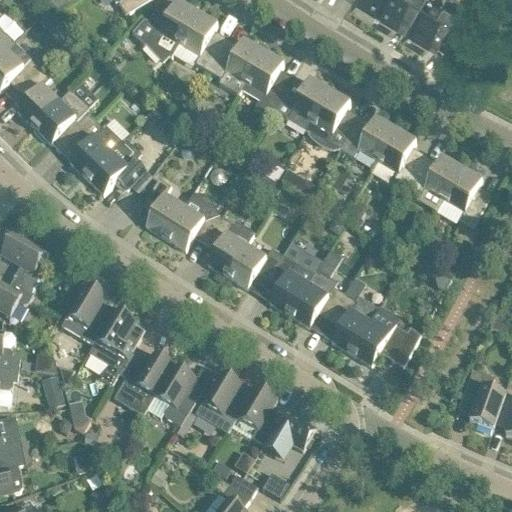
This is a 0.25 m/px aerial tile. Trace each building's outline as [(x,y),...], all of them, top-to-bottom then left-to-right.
[(111,0),(115,6),(118,5),(126,18),(154,1),(153,0),(111,0)] [(353,0),(351,5),(371,17),(381,0),(353,0)] [(381,0),(371,17),(391,30),(396,22),(407,28),(420,7),(423,0),(381,0)] [(163,67),(171,60),(173,61),(180,48),(198,17),(177,5),(172,15),(159,7),(149,24),(145,22),(133,36),(146,49),(146,48),(163,67)] [(420,7),(407,28),(402,36),(423,49),(425,46),(435,52),(438,47),(444,37),(451,26),(456,15),(442,7),(435,17),(420,7)] [(62,25),(50,14),(40,24),(52,35),(62,25)] [(213,39),(218,29),(198,17),(180,48),(199,59),(195,67),(209,75),(226,46),(213,39)] [(0,62),(15,47),(0,31),(0,62)] [(448,53),(449,52),(454,43),(444,37),(438,47),(448,53)] [(244,44),(239,53),(238,54),(226,46),(209,75),(222,83),(220,87),(238,98),(242,93),(246,87),(259,65),(264,56),(244,44)] [(22,92),(41,72),(15,47),(0,62),(0,96),(13,83),(22,92)] [(264,56),(259,65),(246,87),(242,93),(260,104),(255,112),(271,121),(275,114),(292,85),(279,78),(284,69),(264,56)] [(41,72),(22,92),(31,100),(18,115),(35,131),(41,125),(59,106),(43,90),(52,82),(41,72)] [(310,83),(305,92),(304,93),(292,85),(275,114),(289,122),(287,124),(307,135),(330,95),(310,83)] [(90,112),(72,93),(59,106),(41,125),(35,131),(52,148),(66,133),(75,142),(94,123),(86,116),(90,112)] [(345,117),(350,107),(330,95),(307,135),(309,137),(310,140),(314,144),(317,148),(323,151),(329,153),(334,154),(339,152),(341,153),(358,124),(345,117)] [(158,109),(146,122),(157,132),(170,118),(158,109)] [(94,123),(75,142),(84,151),(70,165),(87,182),(112,157),(125,142),(130,137),(115,122),(106,130),(104,133),(94,123)] [(376,122),(371,131),(370,132),(358,124),(341,153),(355,161),(359,154),(377,164),(378,165),(396,134),(376,122)] [(417,146),(396,134),(378,165),(377,164),(371,176),(386,185),(393,174),(398,176),(393,184),(407,192),(424,163),(411,156),(417,146)] [(136,164),(141,158),(125,142),(112,157),(87,182),(104,199),(118,184),(127,193),(146,174),(136,164)] [(442,161),(437,170),(436,171),(424,163),(407,192),(421,200),(419,204),(438,215),(444,204),(462,173),(442,161)] [(477,195),(483,185),(462,173),(444,204),(464,215),(459,223),(473,231),(490,202),(477,195)] [(160,183),(145,206),(156,213),(146,229),(166,242),(185,212),(166,200),(172,190),(160,183)] [(197,197),(193,198),(185,212),(166,242),(186,254),(197,238),(207,244),(222,221),(220,220),(215,209),(211,203),(207,199),(202,197),(197,197)] [(222,221),(207,244),(218,251),(208,268),(228,280),(247,250),(247,251),(256,236),(236,224),(234,229),(222,221)] [(13,236),(1,258),(21,270),(15,280),(37,292),(46,277),(44,272),(38,269),(47,255),(13,236)] [(295,266),(302,255),(293,246),(284,260),(269,283),(280,290),(270,306),(290,319),(317,275),(316,275),(314,278),(295,266)] [(266,262),(247,251),(247,250),(228,280),(248,293),(259,276),(269,283),(284,260),(272,252),(266,262)] [(320,275),(318,276),(317,275),(290,319),(310,331),(321,315),(331,321),(346,298),(334,291),(337,286),(320,275)] [(10,290),(0,284),(0,314),(10,320),(18,306),(24,309),(29,308),(37,292),(15,280),(10,290)] [(87,287),(68,319),(62,329),(94,348),(96,344),(99,339),(112,317),(102,311),(109,300),(87,287)] [(346,298),(331,321),(342,328),(332,345),(352,357),(371,328),(380,313),(379,312),(361,301),(358,306),(346,298)] [(380,313),(371,328),(352,357),(372,370),(382,353),(393,360),(391,364),(404,372),(422,338),(411,331),(408,337),(397,330),(401,322),(381,310),(379,312),(380,313)] [(91,357),(110,369),(100,384),(111,391),(134,353),(124,347),(137,325),(115,312),(112,317),(99,339),(96,344),(98,345),(91,357)] [(511,340),(511,325),(497,320),(490,332),(511,340)] [(0,372),(11,373),(13,356),(10,352),(15,347),(16,341),(13,336),(0,334),(0,372)] [(123,391),(130,395),(126,401),(147,414),(156,400),(175,369),(154,356),(148,366),(138,360),(125,381),(128,383),(123,391)] [(38,358),(38,374),(54,374),(54,358),(38,358)] [(191,392),(197,381),(175,369),(156,400),(169,408),(165,415),(166,422),(176,427),(181,430),(201,398),(191,392)] [(0,408),(9,410),(12,406),(13,398),(9,394),(13,391),(14,386),(18,386),(19,374),(11,373),(0,372),(0,408)] [(474,414),(470,425),(494,433),(497,424),(505,398),(491,393),(495,382),(473,374),(460,410),(474,414)] [(221,375),(196,417),(229,436),(237,422),(239,418),(247,405),(237,399),(243,388),(221,375)] [(511,389),(509,388),(505,398),(497,424),(510,428),(506,439),(511,441),(511,389)] [(278,403),(256,389),(247,405),(239,418),(237,422),(259,434),(270,440),(272,436),(282,419),(272,413),(278,403)] [(63,400),(48,404),(51,412),(66,408),(63,400)] [(304,455),(317,433),(285,414),(282,419),(272,436),(270,440),(264,449),(265,449),(264,451),(285,464),(294,449),(304,455)] [(181,430),(176,427),(172,434),(176,437),(181,430)] [(0,461),(31,455),(29,447),(24,443),(17,445),(16,440),(12,438),(2,440),(0,431),(0,461)] [(0,499),(21,495),(24,492),(19,470),(26,468),(29,467),(32,463),(31,455),(0,461),(0,499)] [(219,466),(213,475),(226,483),(232,474),(219,466)] [(258,491),(241,481),(237,478),(231,489),(252,502),(258,491)] [(272,478),(264,492),(281,502),(289,488),(272,478)] [(231,489),(222,484),(216,492),(228,501),(219,511),(244,511),(252,502),(231,489)]
